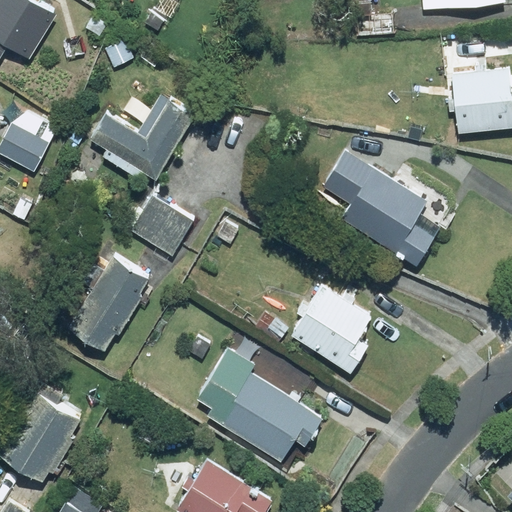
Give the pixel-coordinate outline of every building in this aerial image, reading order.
[(38,48),(63,7),(51,0),(0,0),(0,54),(3,57),(17,35),(38,48)] [(362,58),(365,79),(387,76),(384,55),(362,58)] [(511,59),(458,65),(464,124),(511,118),(511,59)] [(131,107),(142,87),(124,77),(113,98),(131,107)] [(165,170),(204,103),(170,83),(146,124),(111,104),(96,131),(165,170)] [(28,102),(4,146),(42,167),(66,123),(28,102)] [(434,192),(352,142),(321,192),(426,256),(443,228),(420,214),(434,192)] [(156,192),(137,224),(180,250),(199,218),(156,192)] [(159,275),(118,249),(75,314),(116,340),(159,275)] [(377,303),(328,274),(298,325),(358,360),(375,332),(364,325),(377,303)] [(201,326),(189,343),(209,357),(221,339),(201,326)] [(312,434),(329,407),(256,361),(259,356),(233,339),(204,387),(220,397),(214,406),(286,450),(301,427),(312,434)] [(47,469),(87,408),(46,381),(6,442),(47,469)] [(205,511),(234,511),(240,503),(254,511),(266,511),(280,489),(214,450),(185,500),(205,511)] [(100,511),(106,503),(76,484),(58,511),(100,511)] [(14,495),(3,511),(31,511),(35,508),(14,495)]
